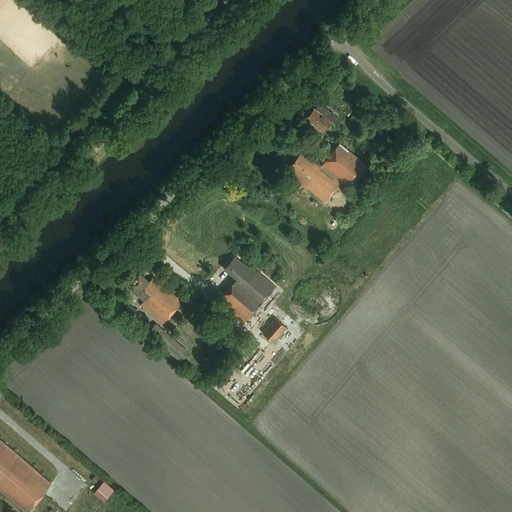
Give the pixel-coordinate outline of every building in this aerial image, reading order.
[(320,103),(314,109),(313,109),(310,112),(308,112),(307,114),(307,116),(306,117),(312,122),(312,123),(322,132),(331,120),(337,125),(341,120),(320,103)] [(348,188),(367,166),(339,143),(321,165),(302,150),(287,168),(296,176),(294,177),(300,182),(299,184),(323,203),(341,182),(348,188)] [(244,323),(275,287),(251,266),(251,267),(245,262),(243,264),(235,257),(224,269),(236,279),(218,300),(244,323)] [(162,324),(182,302),(153,277),(149,282),(139,273),(129,285),(139,294),(137,295),(143,301),(140,305),(162,324)] [(273,342),(286,327),(275,318),(262,333),(273,342)] [(155,323),(146,333),(181,362),(189,352),(155,323)] [(218,370),(242,342),(235,336),(231,341),(233,342),(212,365),(218,370)] [(212,365),(205,373),(211,378),(217,370),(212,365)] [(0,439),(0,489),(25,511),(26,511),(51,483),(0,439)]
